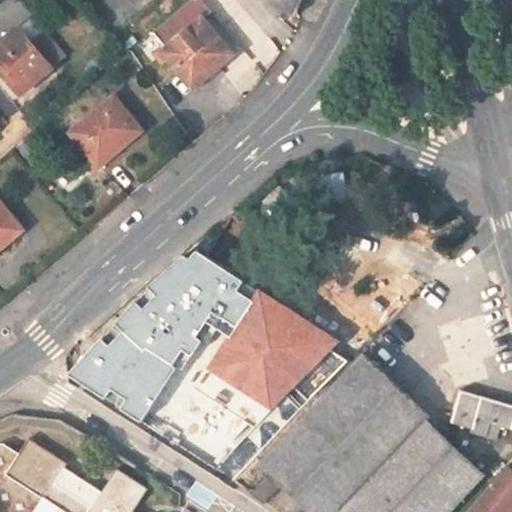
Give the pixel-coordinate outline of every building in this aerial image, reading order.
[(162,54),(193,90),(233,55),(203,21),(211,13),(199,0),(185,0),(168,16),(171,20),(153,35),(167,50),(162,54)] [(178,0),(165,12),(168,16),(185,0),(178,0)] [(279,0),(297,16),(295,0),(279,0)] [(295,0),(297,16),(303,0),(295,0)] [(52,69),(18,30),(0,44),(0,59),(4,65),(0,68),(0,71),(20,96),(52,69)] [(397,82),(410,78),(403,53),(390,57),(397,82)] [(114,98),(71,134),(98,166),(111,155),(113,156),(142,132),(114,98)] [(0,203),(0,250),(23,231),(0,203)] [(176,263),(161,276),(213,315),(224,299),(176,263)] [(136,302),(69,375),(143,422),(196,341),(195,341),(213,315),(161,276),(134,300),(136,302)] [(209,343),(219,350),(218,353),(237,367),(267,388),(296,346),(282,336),(287,329),(284,319),(275,313),(265,314),(260,321),(247,311),(235,328),(224,320),(209,343)] [(340,511),(344,509),(346,511),(452,511),(485,477),(426,421),(430,416),(365,354),(262,463),(313,511),(340,511)] [(511,429),(511,405),(461,391),(452,423),(473,429),(472,433),(497,440),(501,426),(511,429)] [(233,450),(215,469),(234,482),(301,413),(285,397),(273,409),(272,408),(232,449),(233,450)] [(134,511),(135,511),(150,489),(118,468),(93,507),(57,482),(70,462),(31,436),(21,452),(5,441),(0,443),(0,511),(37,511),(46,498),(67,511),(134,511)] [(511,511),(511,472),(506,467),(468,511),(511,511)] [(37,511),(67,511),(46,498),(37,511)]
